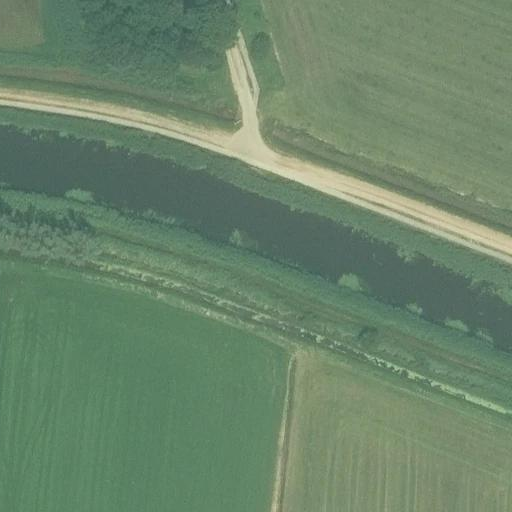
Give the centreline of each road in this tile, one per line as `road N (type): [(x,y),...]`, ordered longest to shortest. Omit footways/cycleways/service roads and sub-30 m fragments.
road 1 (track): [(0,95),(104,108),(245,147),(511,249)]
road 2 (track): [(248,126),(217,0)]
